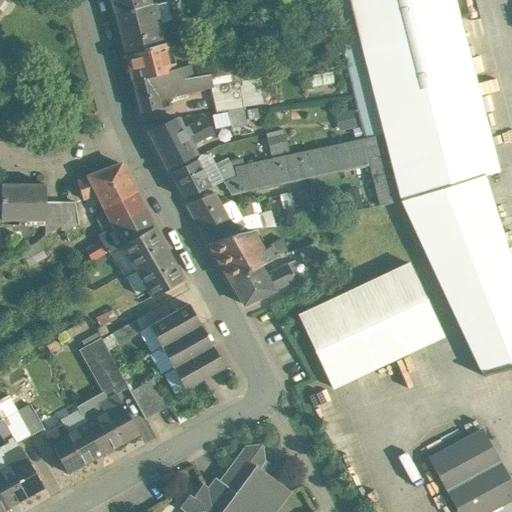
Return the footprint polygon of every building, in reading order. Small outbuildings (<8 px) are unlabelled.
[(149,0),(111,0),(115,12),(150,4),(149,0)] [(349,0),(327,0),(342,53),(363,138),(384,133),(349,0)] [(454,0),(349,0),(384,133),(401,199),(483,173),(500,168),(454,0)] [(167,2),(155,4),(154,3),(150,4),(155,22),(163,20),(163,22),(168,21),(171,17),(167,2)] [(150,4),(115,12),(125,54),(168,43),(163,22),(163,20),(155,22),(150,4)] [(467,37),(469,52),(483,49),(480,34),(467,37)] [(168,43),(125,54),(132,80),(175,69),(175,68),(189,64),(183,39),(168,43)] [(204,60),(189,64),(192,77),(207,75),(204,60)] [(175,69),(132,80),(140,112),(170,105),(168,97),(212,86),(209,74),(207,75),(192,77),(189,64),(175,68),(175,69)] [(244,109),(228,111),(231,127),(246,124),(244,109)] [(182,128),(177,118),(149,131),(167,167),(194,153),(190,145),(213,133),(205,117),(182,128)] [(384,133),(363,138),(369,164),(379,204),(379,205),(401,199),(384,133)] [(363,138),(234,166),(236,176),(228,179),(222,181),(230,195),(369,164),(363,138)] [(197,160),(170,172),(183,197),(210,186),(197,160)] [(121,163),(77,180),(83,199),(97,194),(104,208),(135,191),(121,163)] [(221,163),(209,169),(216,184),(222,181),(228,179),(221,163)] [(483,173),(401,199),(483,375),(511,366),(511,265),(483,173)] [(46,184),(1,184),(1,220),(45,220),(45,201),(46,184)] [(135,191),(104,208),(113,226),(144,208),(135,191)] [(214,193),(187,204),(209,244),(236,233),(214,193)] [(60,201),(45,201),(45,220),(45,235),(60,227),(60,201)] [(75,201),(60,201),(60,227),(61,226),(63,230),(79,224),(75,201)] [(144,208),(113,226),(114,228),(99,236),(101,240),(108,251),(108,252),(121,244),(153,226),(144,208)] [(153,226),(121,244),(151,297),(183,279),(153,226)] [(252,230),(237,233),(236,233),(209,244),(231,282),(260,265),(286,250),(282,238),(263,249),(252,230)] [(101,240),(85,249),(92,261),(108,251),(101,240)] [(314,244),(299,248),(303,260),(318,255),(314,244)] [(294,261),(287,263),(294,281),(301,278),(294,261)] [(264,273),(260,265),(231,282),(243,304),(294,281),(287,263),(264,273)] [(408,263),(298,314),(333,388),(442,336),(408,263)] [(188,304),(150,325),(161,346),(200,325),(188,304)] [(113,309),(96,317),(101,326),(117,317),(113,309)] [(134,320),(111,333),(117,344),(141,332),(134,320)] [(200,325),(161,346),(173,367),(211,346),(200,325)] [(124,381),(100,339),(85,347),(109,390),(124,381)] [(56,340),(47,345),(51,352),(60,347),(56,340)] [(211,346),(173,367),(185,388),(223,367),(211,346)] [(167,406),(152,378),(141,385),(156,412),(167,406)] [(138,433),(116,394),(127,387),(124,381),(109,390),(112,396),(99,404),(104,413),(86,423),(103,453),(138,433)] [(156,412),(141,385),(130,391),(145,419),(156,412)] [(16,411),(9,398),(0,403),(0,414),(2,419),(16,411)] [(30,436),(16,411),(2,419),(16,443),(30,436)] [(86,423),(68,433),(62,424),(45,434),(67,473),(103,453),(86,423)] [(481,430),(430,458),(448,490),(499,462),(481,430)] [(244,446),(219,481),(215,478),(207,488),(203,484),(193,497),(190,494),(180,507),(186,511),(274,511),(281,502),(274,498),(283,486),(268,475),(270,471),(269,463),(264,460),(261,444),(244,446)] [(43,487),(20,447),(3,457),(8,466),(0,470),(0,494),(7,507),(7,506),(43,487)] [(511,486),(499,462),(448,490),(459,511),(484,511),(511,497),(511,486)]
